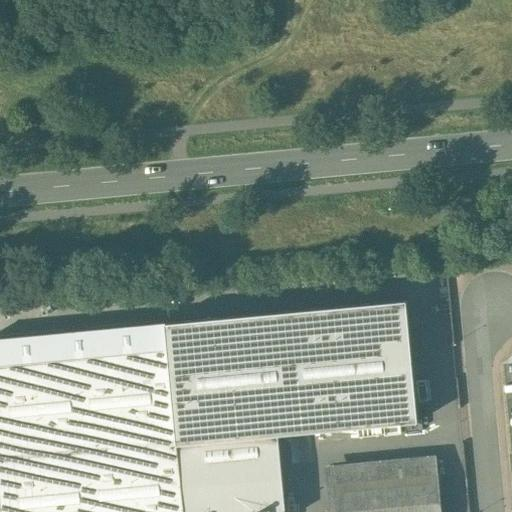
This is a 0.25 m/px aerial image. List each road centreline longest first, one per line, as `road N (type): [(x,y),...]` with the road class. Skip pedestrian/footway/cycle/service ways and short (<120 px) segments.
road 1 (secondary): [(0,190),(511,144)]
road 2 (residential): [(490,511),(478,356),(495,298)]
